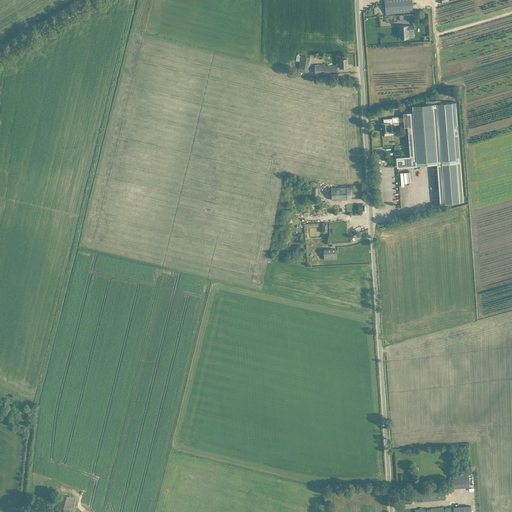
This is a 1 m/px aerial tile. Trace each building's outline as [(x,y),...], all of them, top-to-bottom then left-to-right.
[(411,0),(384,0),(386,15),(389,15),(389,14),(413,12),(411,0)] [(408,30),(413,29),(413,25),(408,26),(408,25),(398,26),(399,31),(400,38),(402,38),(402,39),(404,38),(405,38),(409,38),(408,30)] [(308,69),(310,57),(300,56),(298,68),(300,68),(300,72),(307,73),(307,69),(308,69)] [(336,65),(324,66),(325,64),(315,65),(315,73),(325,73),(325,74),(336,73),(337,73),(337,70),(336,70),(336,65)] [(383,119),(383,123),(380,123),(380,128),(381,127),(382,132),(384,132),(384,135),(384,136),(392,135),(391,126),(393,126),(393,123),(404,122),(404,127),(408,127),(409,138),(458,134),(456,102),(412,105),(413,112),(403,113),(403,117),(383,119)] [(397,157),(398,166),(437,163),(440,203),(464,201),(458,134),(409,138),(410,156),(397,157)] [(317,197),(317,182),(310,182),(310,193),(304,193),(303,198),(310,198),(317,197)] [(351,187),(346,187),(331,188),(332,200),(352,199),(351,187)] [(336,249),(324,250),(324,260),(336,259),(336,249)] [(469,475),(453,476),(454,487),(470,486),(469,475)] [(118,511),(126,482),(127,480),(114,476),(114,479),(111,478),(102,511),(118,511)] [(95,511),(101,488),(82,484),(75,511),(95,511)] [(446,499),(445,488),(414,491),(414,502),(446,499)] [(57,502),(56,506),(71,509),(72,505),(74,498),(59,494),(57,502)]
